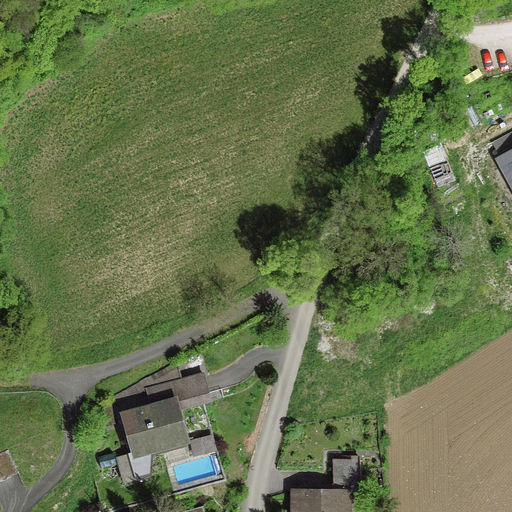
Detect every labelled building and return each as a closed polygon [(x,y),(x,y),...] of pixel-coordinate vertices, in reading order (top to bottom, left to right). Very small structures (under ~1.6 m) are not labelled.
[(152,407),(122,415),(132,453),(127,454),(134,479),(149,475),(150,456),(154,455),(153,449),(184,441),(173,402),(184,399),(179,383),(147,392),(152,407)] [(108,404),(98,407),(103,424),(113,422),(108,404)] [(208,437),(191,442),(194,454),(211,450),(208,437)] [(6,451),(0,452),(0,479),(15,473),(6,451)] [(110,453),(96,457),(99,469),(114,465),(110,453)] [(321,491),(292,491),(292,511),(344,511),(345,492),(368,492),(368,482),(359,482),(358,460),(330,459),(330,485),(321,485),(321,491)]
